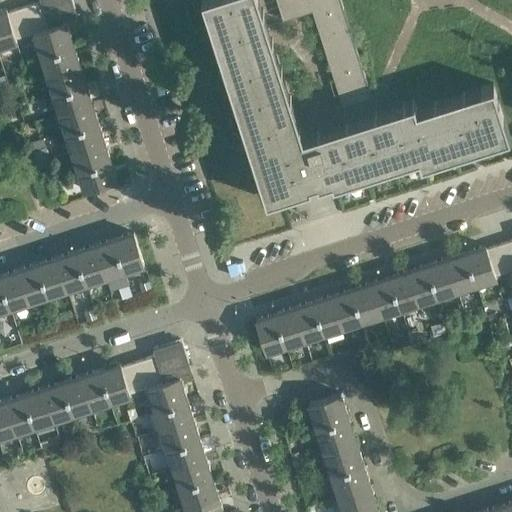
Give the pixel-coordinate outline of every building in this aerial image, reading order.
[(50,25),(42,0),(40,0),(30,3),(39,29),(50,25)] [(78,17),(72,0),(42,0),(50,25),(66,20),(66,21),(78,17)] [(495,133),(505,130),(508,129),(496,90),(494,91),(410,118),(407,110),(298,145),(251,0),(209,0),(212,8),(207,10),(211,24),(212,28),(218,26),(221,37),(216,39),(220,52),(221,57),(227,55),(230,65),(225,67),(229,81),(230,85),(236,83),(239,94),(234,96),(238,109),(238,110),(239,114),(245,112),(248,121),(242,122),(247,138),(248,142),(254,141),(257,150),(252,152),(257,167),(256,167),(258,171),(263,186),(268,184),(272,198),(332,179),(333,182),(337,181),(351,176),(349,171),(360,168),(362,173),(366,172),(380,167),(378,162),(389,159),(390,164),(395,163),(394,163),(408,158),(407,153),(417,150),(421,163),(426,162),(425,161),(439,157),(438,152),(448,148),(450,154),(454,152),(468,148),(466,142),(477,139),(479,145),(483,143),(496,138),(495,133)] [(312,10),(342,105),(371,95),(341,0),(277,0),(283,19),(312,10)] [(39,29),(30,3),(19,7),(28,33),(34,31),(39,29)] [(16,37),(8,11),(7,7),(0,9),(0,45),(17,40),(16,37)] [(28,33),(19,7),(8,11),(16,37),(28,33)] [(73,42),(71,34),(66,21),(66,20),(50,25),(39,29),(34,31),(41,52),(73,42)] [(79,61),(77,55),(73,42),(41,52),(47,71),(79,61)] [(85,80),(83,72),(79,61),(47,71),(53,90),(85,80)] [(91,99),(89,93),(85,80),(53,90),(59,109),(91,99)] [(98,118),(95,110),(91,99),(59,109),(65,128),(98,118)] [(104,137),(102,131),(98,118),(65,128),(71,148),(104,137)] [(110,156),(107,148),(104,137),(71,148),(77,167),(110,156)] [(117,178),(114,169),(110,156),(77,167),(84,188),(117,178)] [(144,263),(134,231),(114,237),(125,270),(144,263)] [(125,270),(114,237),(95,243),(106,276),(125,270)] [(511,248),(509,240),(498,244),(507,270),(511,268),(511,248)] [(106,276),(95,243),(76,250),(87,282),(106,276)] [(496,277),(495,274),(487,248),(486,244),(466,251),(476,283),(496,277)] [(507,270),(498,244),(487,248),(495,274),(507,270)] [(87,282),(76,250),(57,256),(68,288),(87,282)] [(476,283),(466,251),(447,257),(457,289),(476,283)] [(68,288),(57,256),(38,262),(48,294),(68,288)] [(457,289),(447,257),(428,263),(438,295),(457,289)] [(48,294),(38,262),(19,268),(29,300),(48,294)] [(438,295),(428,263),(409,269),(419,301),(438,295)] [(29,300),(19,268),(0,274),(10,306),(29,300)] [(419,301),(409,269),(390,275),(400,307),(419,301)] [(0,309),(10,306),(0,274),(0,309)] [(400,307),(390,275),(371,281),(381,314),(400,307)] [(381,314),(371,281),(352,287),(362,320),(381,314)] [(362,320),(352,287),(333,293),(343,326),(362,320)] [(343,326),(333,293),(314,300),(324,332),(343,326)] [(324,332),(314,300),(295,306),(305,338),(324,332)] [(305,338),(295,306),(276,312),(286,344),(305,338)] [(286,344),(276,312),(256,318),(266,350),(286,344)] [(192,372),(181,339),(154,348),(156,354),(164,379),(180,374),(180,376),(192,372)] [(313,361),(309,352),(302,355),(306,364),(313,361)] [(164,379),(156,354),(144,358),(153,383),(164,379)] [(153,383),(144,358),(133,361),(142,387),(148,386),(148,385),(153,383)] [(142,387),(133,361),(122,365),(130,391),(142,387)] [(131,394),(130,391),(122,365),(121,362),(101,368),(111,400),(131,394)] [(111,400),(101,368),(82,374),(92,406),(111,400)] [(92,406),(82,374),(63,380),(73,412),(92,406)] [(187,396),(184,388),(180,376),(180,374),(164,379),(153,383),(148,385),(148,386),(154,407),(187,396)] [(73,412),(63,380),(44,386),(54,419),(73,412)] [(54,419),(44,386),(25,392),(35,425),(54,419)] [(35,425),(25,392),(6,399),(16,431),(35,425)] [(349,416),(341,392),(308,402),(316,426),(349,416)] [(193,415),(191,409),(187,396),(154,407),(161,426),(193,415)] [(0,435),(16,431),(6,399),(0,400),(0,435)] [(199,434),(196,426),(193,415),(161,426),(167,445),(199,434)] [(356,439),(349,416),(316,426),(324,449),(356,439)] [(205,453),(203,447),(199,434),(167,445),(173,464),(205,453)] [(364,462),(356,439),(324,449),(331,472),(364,462)] [(211,472),(209,464),(205,453),(173,464),(179,483),(211,472)] [(371,485),(364,462),(331,472),(339,496),(371,485)] [(217,492),(215,485),(211,472),(179,483),(185,502),(217,492)] [(367,511),(378,509),(371,485),(339,496),(343,511),(367,511)] [(218,511),(223,511),(221,503),(217,492),(185,502),(188,511),(218,511)] [(511,511),(511,500),(499,505),(501,511),(511,511)]
